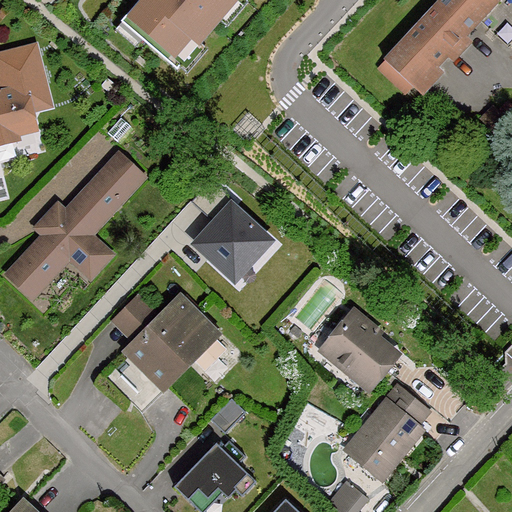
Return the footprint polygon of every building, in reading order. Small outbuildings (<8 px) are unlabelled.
[(239,0),(143,0),(125,21),(182,69),(239,0)] [(443,0),(387,60),(389,61),(415,85),(417,87),(499,0),(443,0)] [(35,48),(5,56),(14,91),(6,93),(0,94),(0,142),(11,140),(14,133),(35,128),(31,109),(49,104),(35,48)] [(14,91),(5,56),(0,57),(0,69),(6,93),(14,91)] [(140,56),(136,60),(146,69),(150,65),(140,56)] [(408,93),(415,85),(389,61),(382,69),(408,93)] [(501,111),(511,122),(511,106),(510,103),(501,111)] [(511,125),(495,107),(490,112),(508,129),(511,125)] [(508,129),(490,112),(484,118),(501,136),(508,129)] [(66,213),(59,206),(39,227),(47,234),(10,275),(33,296),(70,255),(92,275),(111,254),(90,234),(143,176),(120,155),(66,213)] [(198,244),(232,276),(247,259),(251,262),(271,241),(231,204),(235,200),(212,179),(192,201),(216,224),(198,244)] [(193,290),(187,296),(202,312),(208,306),(193,290)] [(202,312),(187,296),(107,376),(143,412),(163,392),(162,391),(198,353),(213,367),(234,346),(220,332),(227,324),(208,306),(202,312)] [(325,350),(369,387),(397,354),(378,337),(381,333),(357,312),(325,350)] [(114,323),(92,345),(106,359),(128,337),(114,323)] [(351,449),(384,477),(421,431),(417,427),(427,412),(400,390),(351,449)] [(224,432),(245,411),(232,398),(211,420),(224,432)] [(222,448),(217,442),(175,486),(198,509),(219,488),(228,497),(236,489),(243,496),(257,481),(239,464),(247,456),(230,440),(222,448)] [(358,511),(370,499),(349,482),(329,506),(336,511),(358,511)] [(301,511),(286,498),(272,511),(301,511)]
